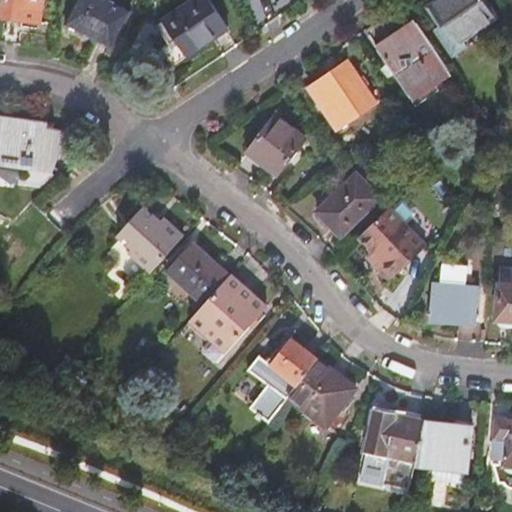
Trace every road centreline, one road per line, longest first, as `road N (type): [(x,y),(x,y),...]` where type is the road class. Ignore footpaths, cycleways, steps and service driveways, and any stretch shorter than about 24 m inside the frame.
road 1 (residential): [(153,141),(244,202),(338,310),(373,336),(456,370),(511,378)]
road 2 (residential): [(354,0),(153,141)]
road 3 (residential): [(0,70),(94,99),(153,141)]
